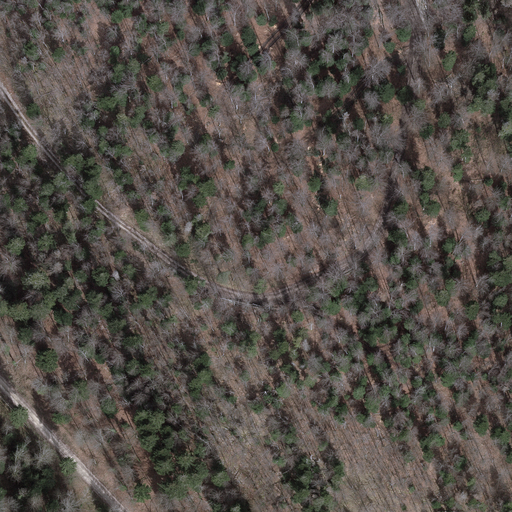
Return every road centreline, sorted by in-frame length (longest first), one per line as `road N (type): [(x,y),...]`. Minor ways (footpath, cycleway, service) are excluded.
road 1 (track): [(401,0),(407,87),(375,235),(349,262),(268,298),(200,282),(112,219),(45,151),(0,86)]
road 2 (track): [(122,511),(0,380)]
